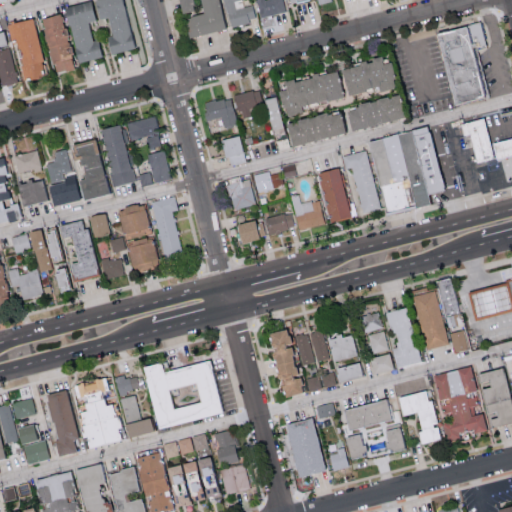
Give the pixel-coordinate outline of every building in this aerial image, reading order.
[(77,63),(101,56),(97,39),(90,40),(85,22),(96,19),(91,0),(88,0),(62,7),(77,63)] [(93,0),(97,19),(106,17),(110,35),(105,37),(108,53),(132,48),(122,0),(93,0)] [(222,29),(215,0),(176,0),(179,13),(192,10),(189,0),(198,0),(201,13),(182,17),(186,37),(222,29)] [(222,0),(228,26),(255,20),(251,4),(241,6),(239,0),(222,0)] [(283,0),(254,0),(259,17),(286,10),(283,0)] [(40,17),(52,72),(72,68),(69,53),(73,52),(72,44),(68,45),(60,13),(40,17)] [(6,23),(9,39),(14,37),(23,78),(43,74),(32,17),(6,23)] [(439,35),(459,108),(490,100),(477,54),(490,48),(482,25),(439,35)] [(0,84),(16,82),(11,47),(0,48),(0,84)] [(339,66),(345,93),(376,86),(377,91),(394,87),(388,61),(380,63),(379,57),(339,66)] [(346,96),(343,83),(338,84),(335,70),(281,81),(283,89),(277,90),(282,116),(301,112),(299,105),(346,96)] [(240,119),(262,113),(256,88),(234,94),(240,119)] [(348,129),(402,118),(397,95),(343,106),(348,129)] [(223,126),(236,123),(229,96),(202,103),(206,119),(220,116),(223,126)] [(281,127),(273,96),(262,99),(270,130),(281,127)] [(342,133),(337,110),(283,123),(288,146),(342,133)] [(125,123),(130,139),(158,131),(153,115),(125,123)] [(495,159),(478,163),(470,135),(464,137),(461,125),(484,119),(495,159)] [(131,181),(120,123),(100,127),(111,185),(131,181)] [(451,189),(434,194),(427,167),(417,129),(433,124),(445,167),(451,189)] [(438,205),(421,208),(415,188),(413,180),(409,167),(400,134),(414,130),(417,129),(427,167),(434,194),(438,205)] [(149,150),(161,147),(157,133),(145,137),(149,150)] [(219,138),(223,157),(227,156),(229,164),(243,161),(238,135),(219,138)] [(393,136),(394,149),(399,148),(403,167),(407,181),(413,180),(415,188),(421,208),(415,209),(392,213),(380,168),(373,141),(393,136)] [(81,198),(106,194),(95,139),(71,143),(74,154),(78,153),(83,178),(77,179),(81,198)] [(511,155),(496,159),(493,145),(511,140),(511,155)] [(50,204),(78,199),(73,172),(71,173),(67,148),(53,150),(55,161),(45,162),(49,184),(46,184),(50,204)] [(41,167),(37,149),(13,154),(18,173),(41,167)] [(341,155),(344,169),(349,168),(359,213),(379,209),(365,149),(341,155)] [(147,152),(152,181),(169,178),(165,150),(147,152)] [(0,221),(19,218),(16,204),(2,206),(0,199),(8,197),(1,159),(0,158),(0,221)] [(316,173),(328,221),(350,216),(337,167),(316,173)] [(152,182),(149,171),(138,174),(141,185),(152,182)] [(282,186),(279,172),(269,174),(268,171),(252,174),(256,191),(282,186)] [(21,205),(45,200),(40,178),(16,184),(21,205)] [(226,183),(232,209),(254,203),(248,178),(226,183)] [(324,223),(319,199),(299,203),(298,194),(291,196),(298,228),(324,223)] [(150,200),(161,256),(180,252),(172,211),(176,210),(174,196),(150,200)] [(117,208),(122,233),(148,227),(142,202),(117,208)] [(92,237),(108,233),(103,212),(87,216),(92,237)] [(289,212),(264,217),(268,233),(292,228),(289,212)] [(57,224),(60,238),(70,235),(76,263),(53,267),(58,290),(71,288),(70,279),(96,274),(86,227),(81,228),(80,219),(57,224)] [(234,225),(240,244),(259,238),(253,219),(234,225)] [(37,271),(51,268),(50,261),(58,259),(52,227),(29,231),(37,271)] [(30,248),(26,232),(10,236),(14,252),(30,248)] [(152,238),(127,242),(131,271),(157,267),(152,238)] [(101,259),(103,277),(123,275),(121,257),(101,259)] [(0,303),(9,301),(0,265),(0,303)] [(19,273),(18,267),(9,268),(15,300),(43,294),(38,269),(19,273)] [(473,351),(459,354),(440,281),(455,277),(473,351)] [(511,311),(482,320),(477,297),(476,292),(477,292),(489,288),(511,281),(511,311)] [(451,350),(429,354),(429,350),(417,297),(441,291),(456,349),(451,350)] [(389,347),(393,367),(417,362),(405,307),(386,311),(393,346),(389,347)] [(356,316),(359,332),(381,328),(377,312),(356,316)] [(301,392),(298,376),(295,376),(290,344),(288,345),(285,329),(268,332),(279,396),(301,392)] [(314,360),(326,359),(323,329),(311,330),(314,360)] [(371,353),(386,349),(383,331),(367,334),(371,353)] [(300,364),(314,362),(308,333),(294,336),(300,364)] [(326,337),(329,360),(354,356),(351,334),(326,337)] [(368,357),(371,372),(392,369),(389,353),(368,357)] [(155,428),(220,413),(208,360),(161,371),(159,362),(141,366),(155,428)] [(333,368),(337,382),(360,376),(357,362),(333,368)] [(431,374),(436,400),(443,398),(447,421),(441,422),(444,440),(458,438),(457,432),(472,429),(473,433),(485,430),(482,413),(469,415),(467,406),(477,405),(476,396),(475,396),(469,367),(431,374)] [(511,422),(511,415),(502,367),(476,373),(478,386),(479,386),(488,427),(511,422)] [(335,384),(332,372),(305,378),(308,390),(335,384)] [(118,393),(138,389),(136,374),(115,378),(118,393)] [(85,445),(119,441),(116,416),(112,417),(111,404),(103,404),(101,391),(106,391),(105,379),(77,383),(79,400),(84,399),(85,410),(81,411),(85,445)] [(45,394),(54,439),(51,440),(55,456),(75,451),(73,439),(77,438),(67,389),(45,394)] [(396,396),(400,415),(416,412),(419,430),(416,430),(419,443),(438,439),(436,425),(435,425),(430,399),(426,400),(424,391),(396,396)] [(151,432),(148,417),(139,419),(134,394),(119,398),(127,437),(151,432)] [(12,401),(15,418),(34,414),(31,397),(12,401)] [(389,419),(384,398),(343,409),(348,429),(389,419)] [(319,418),(334,413),(331,401),(315,407),(319,418)] [(0,425),(4,445),(35,439),(32,424),(13,428),(8,404),(0,405),(0,425)] [(283,424),(295,477),(323,470),(310,417),(283,424)] [(399,425),(383,428),(388,451),(403,448),(399,425)] [(214,432),(216,448),(215,448),(217,465),(237,461),(232,429),(214,432)] [(191,436),(195,450),(208,446),(204,432),(191,436)] [(344,437),(348,458),(364,455),(360,434),(344,437)] [(162,442),(164,457),(191,452),(189,438),(162,442)] [(26,463),(48,458),(44,440),(22,445),(26,463)] [(329,451),(331,469),(347,467),(344,449),(329,451)] [(106,472),(115,511),(157,511),(170,508),(158,452),(135,457),(147,511),(143,511),(141,498),(127,501),(125,493),(137,490),(132,467),(106,472)] [(166,467),(174,496),(191,492),(193,500),(217,494),(208,456),(166,467)] [(72,469),(83,511),(110,511),(108,501),(102,503),(97,484),(103,482),(98,463),(72,469)] [(249,488),(243,463),(219,469),(226,494),(249,488)] [(68,511),(68,510),(76,509),(68,471),(34,479),(40,511),(68,511)] [(1,489),(4,501),(15,498),(12,486),(1,489)]
